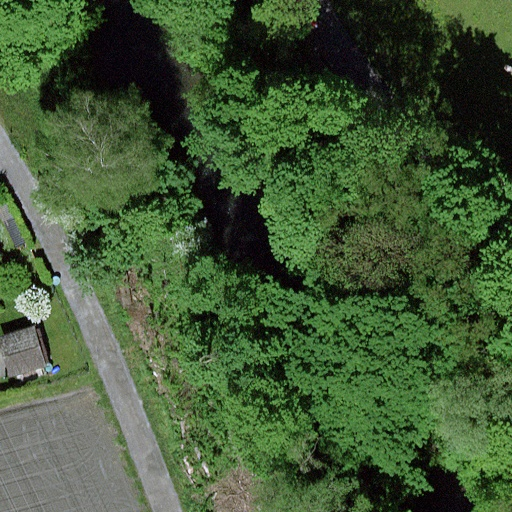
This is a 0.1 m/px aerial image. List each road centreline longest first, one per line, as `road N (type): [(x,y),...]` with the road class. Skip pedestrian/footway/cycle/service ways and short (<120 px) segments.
road 1 (track): [(0,149),(67,263),(165,511)]
road 2 (track): [(511,229),(362,85),(317,0)]
